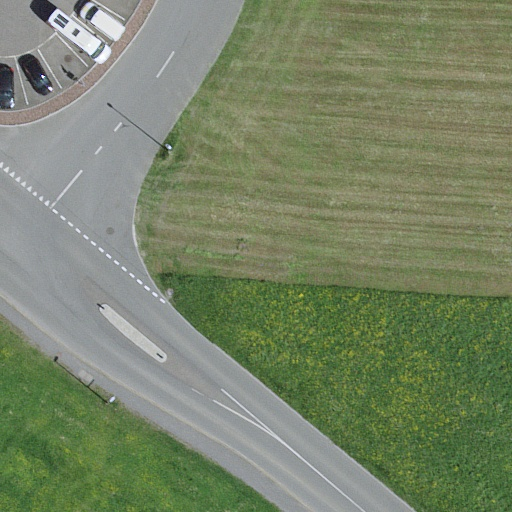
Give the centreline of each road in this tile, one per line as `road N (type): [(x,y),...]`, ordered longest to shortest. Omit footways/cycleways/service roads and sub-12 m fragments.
road 1 (unclassified): [(344,511),(17,246)]
road 2 (unclassified): [(201,0),(152,87),(17,246)]
